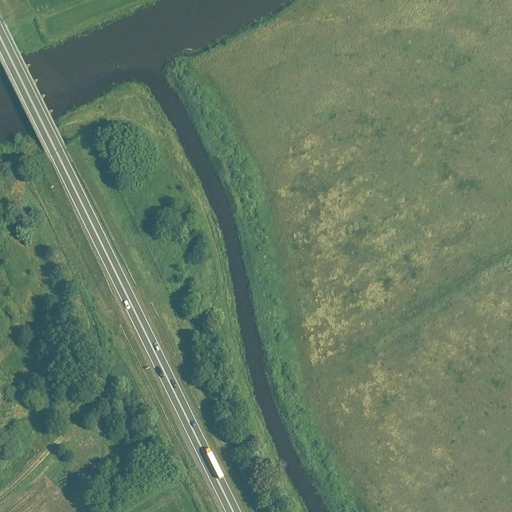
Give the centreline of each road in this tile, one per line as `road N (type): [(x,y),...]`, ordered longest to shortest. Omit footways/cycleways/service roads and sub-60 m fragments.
road 1 (trunk): [(233,511),(0,46)]
road 2 (track): [(92,398),(0,498)]
